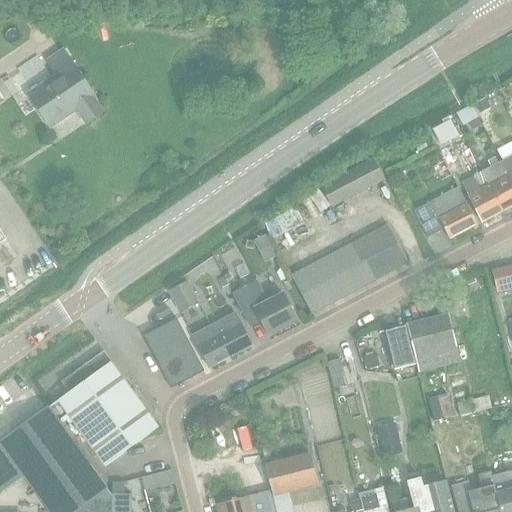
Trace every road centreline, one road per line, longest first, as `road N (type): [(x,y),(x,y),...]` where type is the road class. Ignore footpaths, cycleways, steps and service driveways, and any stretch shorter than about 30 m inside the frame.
road 1 (tertiary): [(0,358),(506,16)]
road 2 (residential): [(194,511),(175,416),(191,397),(511,233)]
road 3 (unknown): [(85,300),(175,416)]
